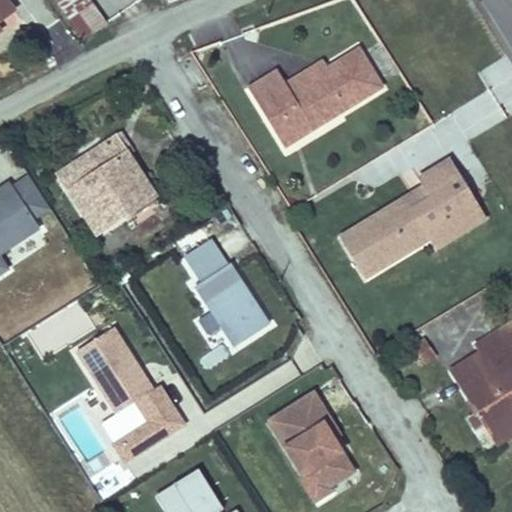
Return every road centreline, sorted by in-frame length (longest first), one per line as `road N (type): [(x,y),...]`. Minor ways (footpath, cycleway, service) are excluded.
road 1 (residential): [(450,511),(143,36)]
road 2 (unclassified): [(0,110),(143,36)]
